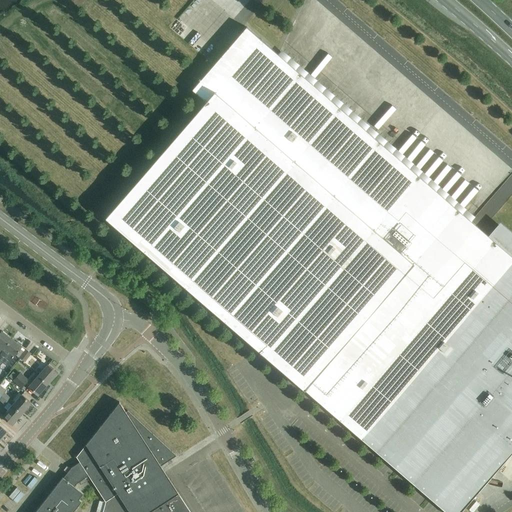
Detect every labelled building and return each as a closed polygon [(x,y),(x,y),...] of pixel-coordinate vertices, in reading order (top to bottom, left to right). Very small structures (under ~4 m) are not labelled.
[(281,57),(246,27),(220,57),(192,89),(206,101),(105,217),(446,511),(460,511),(511,452),(511,236),(500,227),(492,236),(493,237),(491,238),(467,218),(458,210),(449,202),(440,195),(432,187),(423,179),(414,172),(405,164),(396,156),(388,149),(379,141),(370,134),(361,126),(352,118),(343,111),(335,104),(326,96),(317,88),(309,81),(300,73),(290,65),(281,57)] [(306,39),(293,56),(300,61),(313,45),(306,39)] [(438,154),(426,170),(431,175),(444,158),(438,154)] [(0,354),(4,349),(12,339),(1,331),(0,332),(0,354)] [(0,364),(2,362),(7,366),(15,356),(22,346),(12,339),(4,349),(0,354),(0,364)] [(25,348),(19,357),(25,362),(31,353),(25,348)] [(38,376),(48,384),(57,373),(48,365),(38,376)] [(48,384),(38,376),(34,372),(28,380),(20,373),(14,380),(22,387),(25,383),(29,386),(38,395),(48,384)] [(1,396),(22,413),(31,402),(22,394),(15,402),(4,392),(1,396)] [(22,413),(1,396),(0,394),(0,400),(6,405),(4,407),(8,410),(3,416),(12,424),(22,413)] [(79,461),(88,474),(106,502),(103,511),(190,511),(161,465),(176,455),(128,410),(126,411),(120,402),(77,456),(79,461)] [(88,474),(79,461),(70,467),(62,477),(61,477),(33,511),(67,511),(68,511),(69,511),(72,511),(81,501),(77,498),(81,493),(73,487),(76,482),(88,474)]
